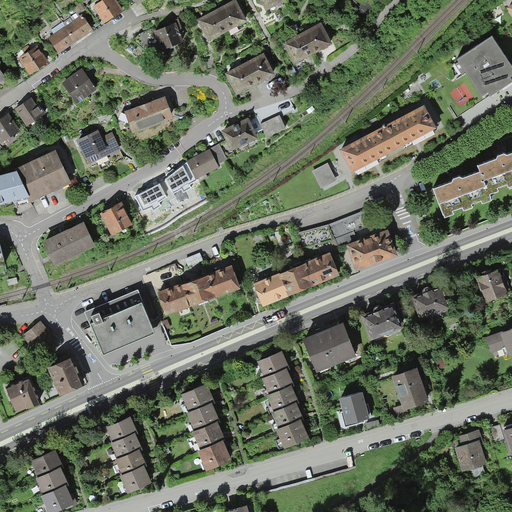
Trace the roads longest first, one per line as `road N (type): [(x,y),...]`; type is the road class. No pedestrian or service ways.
road 1 (residential): [(116,511),(511,399)]
road 2 (residential): [(390,182),(208,242),(51,306)]
road 3 (secondary): [(109,393),(424,263)]
road 4 (residential): [(18,237),(136,177),(224,115)]
road 5 (residential): [(224,115),(329,71),(398,0)]
road 6 (residential): [(93,43),(150,78),(212,81),(225,97),(224,115)]
road 7 (residential): [(511,103),(390,182)]
road 8 (track): [(339,511),(448,417)]
